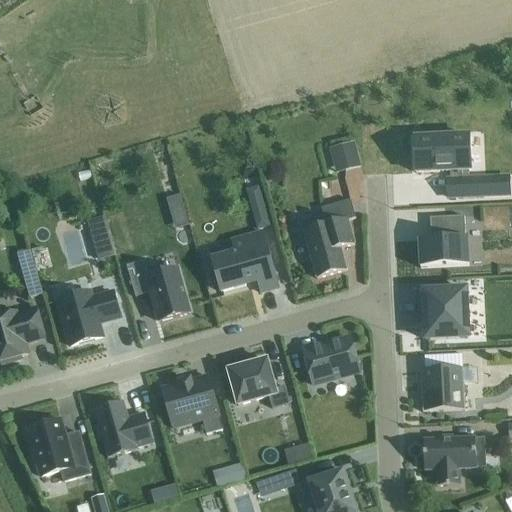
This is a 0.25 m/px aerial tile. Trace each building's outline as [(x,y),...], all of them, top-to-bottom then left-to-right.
[(469,138),(415,141),(416,175),(450,174),(450,182),(448,182),(449,200),(489,198),(489,180),(469,181),(468,173),(471,173),(469,138)] [(354,145),(331,151),(334,162),(342,160),(345,172),(360,168),(354,145)] [(259,189),(245,192),(249,204),(262,200),(259,189)] [(181,197),(167,201),(170,211),(184,207),(181,197)] [(327,227),(304,233),(318,280),(346,272),(340,250),(354,246),(353,240),(347,223),(356,220),(351,202),(322,210),(327,227)] [(267,217),(253,221),(257,232),(270,228),(267,217)] [(434,242),(419,242),(421,270),(469,268),(467,240),(465,240),(464,218),(430,220),(431,236),(434,236),(434,242)] [(105,219),(89,224),(93,239),(109,234),(105,219)] [(235,254),(212,261),(212,262),(217,271),(220,277),(221,288),(221,293),(221,294),(234,291),(246,287),(245,283),(257,280),(258,284),(260,290),(262,295),(278,291),(263,234),(232,243),(235,254)] [(33,261),(20,264),(26,287),(29,299),(42,295),(39,284),(33,261)] [(143,264),(127,269),(135,299),(151,294),(159,324),(190,315),(178,272),(147,281),(143,264)] [(466,292),(417,294),(419,328),(425,327),(426,342),(469,340),(466,292)] [(90,294),(58,303),(71,349),(103,340),(99,324),(106,322),(107,324),(121,320),(114,295),(92,301),(90,294)] [(45,340),(37,311),(22,315),(23,318),(17,319),(16,314),(0,318),(0,364),(1,364),(2,368),(23,362),(22,358),(28,357),(25,346),(45,340)] [(320,348),(303,353),(313,387),(360,373),(351,340),(331,346),(331,345),(330,345),(330,348),(322,350),(321,347),(320,348)] [(425,372),(421,372),(423,414),(465,412),(464,386),(463,370),(462,356),(451,357),(452,371),(425,372)] [(231,374),(229,374),(239,409),(270,400),(272,411),(289,406),(285,389),(275,392),(267,363),(246,369),(244,363),(230,367),(231,374)] [(179,386),(162,390),(172,429),(202,421),(206,436),(222,432),(217,416),(218,416),(208,378),(190,383),(190,381),(178,384),(179,386)] [(97,429),(100,441),(104,440),(110,461),(136,453),(135,450),(154,445),(146,417),(127,422),(122,405),(96,412),(101,428),(97,429)] [(28,432),(42,480),(61,474),(64,484),(91,477),(81,441),(70,444),(69,442),(66,440),(61,422),(28,432)] [(485,457),(484,441),(475,441),(475,440),(424,443),(425,474),(436,473),(437,489),(460,488),(460,472),(477,471),(476,457),(485,457)] [(309,447),(296,450),(300,465),(313,461),(309,447)] [(246,481),(242,466),(225,470),(229,485),(246,481)] [(296,472),(276,478),(281,493),(300,486),(296,472)] [(310,484),(309,485),(309,486),(310,486),(318,511),(356,511),(344,475),(344,473),(342,474),(311,485),(310,484)] [(175,487),(163,490),(166,502),(178,499),(175,487)] [(107,511),(105,501),(93,505),(95,511),(107,511)]
